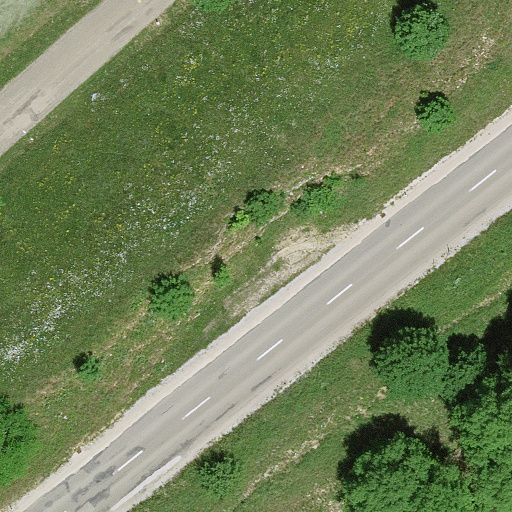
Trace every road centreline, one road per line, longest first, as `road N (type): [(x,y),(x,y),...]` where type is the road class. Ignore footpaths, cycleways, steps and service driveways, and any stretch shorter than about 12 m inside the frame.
road 1 (secondary): [(68,511),(511,153)]
road 2 (unclassified): [(0,119),(134,0)]
